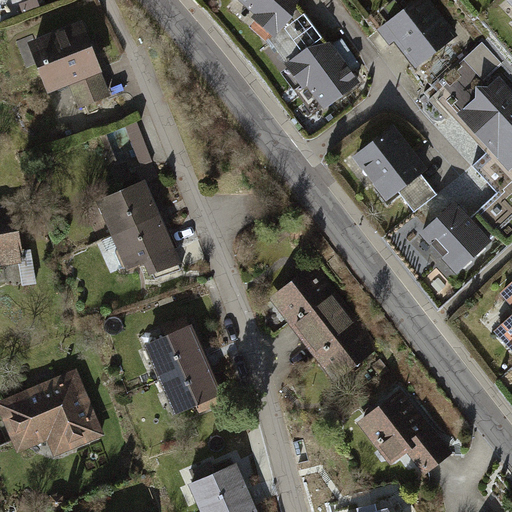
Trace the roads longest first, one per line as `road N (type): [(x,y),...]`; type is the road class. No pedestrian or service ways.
road 1 (tertiary): [(163,0),(511,443)]
road 2 (residential): [(141,64),(244,328),(293,511)]
